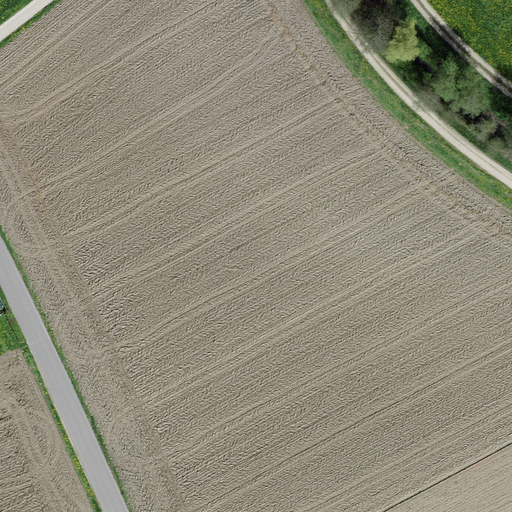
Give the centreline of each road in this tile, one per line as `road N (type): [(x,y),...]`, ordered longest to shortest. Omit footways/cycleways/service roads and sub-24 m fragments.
road 1 (residential): [(0,266),(113,511)]
road 2 (track): [(326,0),(389,82),(511,184)]
road 3 (track): [(511,93),(414,0)]
